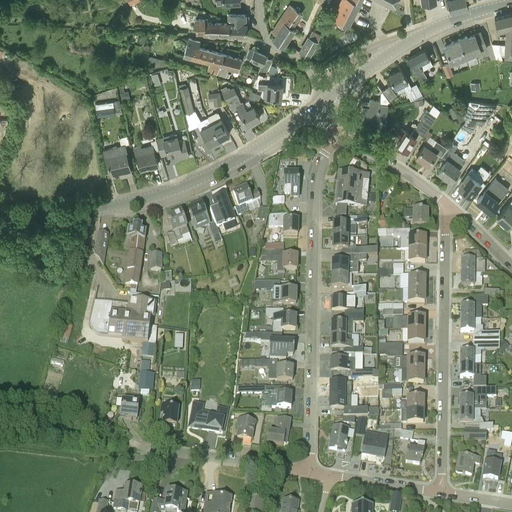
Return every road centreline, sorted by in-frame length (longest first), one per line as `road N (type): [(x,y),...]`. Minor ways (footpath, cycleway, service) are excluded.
road 1 (residential): [(309,472),(314,193),(335,132)]
road 2 (tertiary): [(0,221),(162,194),(244,156),(315,107)]
road 3 (residential): [(441,493),(444,235),(454,211)]
road 4 (tertiary): [(330,96),(426,31),(511,3)]
road 5 (residential): [(309,472),(144,448)]
road 6 (unclassified): [(454,211),(335,132)]
road 7 (residential): [(330,96),(308,68),(268,42),(259,0)]
